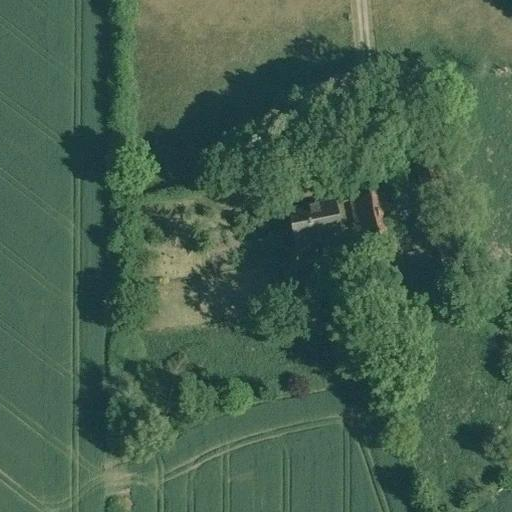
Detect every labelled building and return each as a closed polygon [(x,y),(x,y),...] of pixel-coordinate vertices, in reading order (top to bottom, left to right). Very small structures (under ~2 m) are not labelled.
[(441,139),(413,146),(422,189),(450,182),(441,139)] [(391,195),(352,202),(365,265),(404,257),(391,195)] [(336,205),(290,215),(300,267),(319,263),(315,248),(344,242),(336,205)] [(448,208),(427,213),(431,232),(435,231),(452,226),(448,208)] [(462,268),(452,226),(435,231),(445,272),(462,268)]
